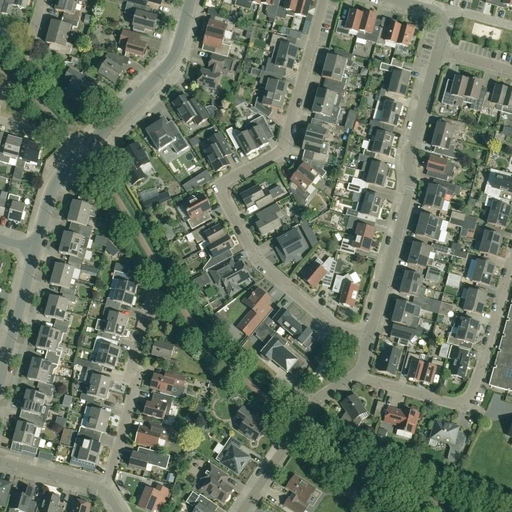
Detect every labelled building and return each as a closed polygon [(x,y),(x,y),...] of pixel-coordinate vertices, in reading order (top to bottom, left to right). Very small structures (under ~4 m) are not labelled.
[(8,15),(10,5),(25,9),(28,0),(5,0),(2,13),(8,15)] [(75,11),(77,5),(59,0),(58,0),(55,11),(68,14),(67,20),(72,21),(79,23),(81,12),(75,11)] [(260,5),(261,0),(242,0),(240,8),(250,11),(252,3),(260,5)] [(275,20),(280,0),(278,0),(261,0),(260,5),(260,6),(261,4),(268,6),(266,14),(268,18),(275,20)] [(298,0),(286,0),(284,7),(279,5),(280,0),(275,20),(275,18),(285,20),(286,16),(294,18),(295,15),(298,0)] [(311,0),(298,0),(295,15),(306,18),(307,15),(311,0)] [(511,0),(497,0),(496,7),(506,10),(507,6),(511,7),(511,0)] [(129,3),(126,13),(131,14),(131,16),(135,17),(133,26),(134,26),(133,30),(144,33),(145,29),(153,31),(154,29),(156,29),(158,21),(156,21),(157,18),(143,14),(145,7),(138,5),(132,4),(129,3)] [(363,15),(357,14),(358,12),(352,10),(352,12),(351,12),(347,24),(339,21),(336,33),(348,37),(350,31),(358,33),(363,15)] [(376,44),(379,32),(373,30),(376,17),(363,13),(363,15),(358,33),(357,39),(376,44)] [(207,34),(224,38),(230,40),(235,23),(223,19),(221,25),(210,22),(207,34)] [(77,29),(79,23),(72,21),(71,27),(52,22),(49,32),(68,38),(70,32),(72,32),(73,28),(77,29)] [(396,45),(401,27),(397,26),(398,23),(391,21),(389,29),(381,26),(379,32),(376,44),(384,46),(386,42),(396,45)] [(401,27),(396,45),(408,48),(414,27),(407,25),(406,28),(401,27)] [(140,35),(136,34),(123,30),(120,44),(128,46),(126,53),(143,58),(147,45),(138,43),(140,35)] [(66,43),(68,38),(49,32),(46,43),(59,47),(58,53),(70,56),(72,45),(66,43)] [(222,45),(224,38),(207,34),(203,45),(215,48),(214,54),(227,58),(231,47),(222,45)] [(273,54),(279,55),(295,60),(298,48),(285,45),(287,39),(273,35),(270,47),(275,48),(273,54)] [(121,57),(108,53),(104,60),(107,62),(99,73),(115,84),(123,72),(120,69),(121,64),(119,63),(121,57)] [(325,67),(344,72),(345,66),(351,68),(353,62),(351,61),(353,56),(343,53),(341,60),(328,56),(325,67)] [(295,60),(279,55),(273,54),(272,60),(268,59),(265,72),(277,76),(279,68),(292,71),(295,60)] [(201,71),(197,85),(203,86),(201,95),(214,99),(216,90),(220,76),(219,75),(220,71),(221,71),(231,73),(234,62),(224,59),(212,56),(209,67),(210,68),(209,73),(201,71)] [(391,66),(393,67),(402,69),(404,62),(392,59),(391,66)] [(393,67),(391,66),(381,64),(380,70),(391,73),(393,67)] [(342,77),(344,72),(325,67),(322,78),(335,81),(333,88),(344,91),(347,78),(342,77)] [(65,96),(73,100),(75,95),(84,99),(85,99),(86,100),(89,94),(88,93),(91,87),(80,82),(83,76),(70,69),(64,80),(71,84),(65,96)] [(277,76),(265,72),(261,71),(259,78),(261,79),(260,84),(268,86),(266,93),(284,98),(288,86),(275,82),(277,76)] [(391,83),(408,87),(410,77),(394,72),(391,83)] [(446,89),(442,104),(452,107),(454,101),(456,102),(457,98),(463,99),(469,79),(468,81),(464,80),(464,77),(457,75),(456,78),(453,90),(446,89)] [(463,99),(463,102),(469,103),(471,104),(470,110),(481,113),(482,107),(485,97),(478,95),(482,83),(482,81),(474,79),(474,81),(469,79),(463,99)] [(405,98),(408,87),(391,83),(388,93),(405,98)] [(485,97),(482,107),(494,111),(501,113),(503,107),(508,90),(496,87),(493,98),(485,96),(485,97)] [(345,91),(344,91),(333,88),(332,94),(319,90),(316,102),(333,106),(338,108),(342,97),(343,97),(345,91)] [(503,107),(501,113),(511,115),(511,91),(508,90),(503,107)] [(281,111),(284,98),(266,93),(264,100),(257,99),(254,109),(268,119),(272,113),(267,110),(268,107),(281,111)] [(233,105),(235,108),(245,103),(235,95),(233,105)] [(196,99),(190,103),(186,96),(184,97),(182,97),(178,99),(178,101),(173,104),(178,111),(177,112),(181,118),(182,117),(186,124),(193,119),(198,126),(209,119),(196,99)] [(332,111),(333,106),(316,102),(312,113),(325,117),(324,123),(335,126),(338,115),(332,111)] [(382,113),(399,117),(402,107),(385,102),(382,113)] [(353,130),(358,113),(350,111),(345,128),(353,130)] [(396,128),(399,117),(382,113),(380,122),(373,120),(371,126),(382,129),(384,124),(396,128)] [(245,127),(248,132),(257,150),(268,144),(262,133),(269,129),(263,117),(262,117),(250,123),(250,124),(245,127)] [(145,131),(155,147),(159,152),(171,145),(177,155),(189,147),(172,121),(166,125),(162,120),(145,131)] [(435,135),(451,140),(453,134),(458,135),(460,130),(463,131),(465,125),(453,121),(451,127),(438,124),(435,135)] [(306,138),(323,143),(324,137),(328,138),(331,127),(322,124),(320,130),(309,127),(306,138)] [(381,133),(382,129),(371,126),(369,135),(376,137),(374,143),(391,147),(394,137),(381,133)] [(235,130),(233,132),(232,129),(226,132),(233,144),(238,141),(246,156),(257,150),(248,132),(242,135),(241,134),(235,130)] [(229,166),(225,158),(231,155),(220,134),(209,140),(213,147),(205,151),(208,158),(207,159),(210,165),(212,164),(216,172),(221,170),(223,170),(226,169),(227,167),(229,166)] [(450,145),(451,140),(435,135),(432,147),(445,150),(443,156),(457,160),(459,154),(453,153),(455,147),(450,145)] [(17,161),(19,154),(22,142),(17,141),(18,138),(9,136),(5,150),(0,149),(0,162),(9,165),(11,159),(17,161)] [(321,150),(323,143),(306,138),(302,150),(314,153),(312,161),(324,164),(327,152),(321,150)] [(17,161),(15,167),(24,169),(26,163),(36,166),(41,147),(37,146),(38,144),(29,141),(25,156),(19,154),(17,161)] [(391,147),(374,143),(370,141),(367,150),(365,150),(363,156),(371,158),(375,159),(376,154),(388,158),(391,147)] [(129,164),(121,169),(126,177),(127,176),(132,185),(144,178),(142,175),(152,169),(149,163),(138,145),(135,146),(134,146),(133,146),(132,146),(131,146),(130,147),(129,147),(128,148),(127,148),(126,149),(126,150),(125,151),(125,152),(123,154),(124,155),(129,164)] [(371,158),(363,156),(359,155),(358,161),(364,163),(361,171),(365,173),(369,174),(386,178),(389,168),(373,164),(375,159),(371,158)] [(454,164),(430,158),(427,170),(438,173),(436,179),(446,182),(448,177),(450,177),(454,164)] [(324,164),(312,161),(311,161),(310,166),(309,168),(304,164),(302,167),(299,165),(295,171),(312,184),(319,176),(322,178),(326,173),(322,170),(324,164)] [(306,192),(312,184),(295,171),(291,176),(293,178),(291,181),(293,183),(289,188),(295,200),(301,211),(307,204),(304,202),(310,195),(306,192)] [(386,178),(369,174),(365,173),(363,181),(353,179),(351,185),(367,189),(368,185),(383,189),(386,178)] [(484,194),(488,195),(499,198),(501,191),(511,193),(511,179),(497,175),(493,188),(486,186),(484,194)] [(192,190),(188,183),(182,186),(186,192),(192,190)] [(461,188),(456,187),(443,183),(442,189),(429,186),(427,196),(444,201),(446,195),(453,197),(453,194),(458,196),(461,188)] [(367,189),(351,185),(349,184),(347,191),(361,195),(358,203),(380,209),(383,199),(366,194),(367,189)] [(258,187),(241,197),(247,208),(258,202),(262,207),(273,201),(272,200),(283,194),(279,187),(268,193),(267,192),(262,195),(258,187)] [(146,211),(170,200),(167,194),(144,204),(146,211)] [(26,213),(24,213),(25,207),(18,205),(20,198),(9,195),(7,202),(5,201),(1,215),(9,217),(8,220),(13,222),(16,226),(19,223),(21,224),(22,220),(24,221),(26,213)] [(183,205),(177,209),(185,223),(187,221),(192,230),(203,224),(200,218),(203,216),(204,214),(203,214),(207,212),(210,210),(202,195),(195,199),(195,197),(192,197),(189,198),(188,201),(189,202),(183,205)] [(500,199),(499,198),(488,195),(485,206),(492,208),(490,214),(508,218),(511,208),(498,204),(500,199)] [(441,212),(444,201),(427,196),(424,207),(441,212)] [(73,201),(73,203),(71,202),(69,208),(71,209),(71,211),(89,217),(95,218),(98,208),(99,203),(88,199),(86,205),(78,202),(73,201)] [(475,201),(469,200),(467,207),(473,209),(475,201)] [(378,220),(380,209),(358,203),(356,212),(348,210),(346,216),(350,217),(363,221),(365,216),(378,220)] [(281,227),(277,220),(282,217),(276,205),(265,211),(268,218),(256,225),(263,237),(281,227)] [(86,227),(89,217),(71,211),(68,222),(81,225),(79,231),(91,234),(92,228),(86,227)] [(463,222),(465,216),(452,212),(451,218),(463,222)] [(505,229),(508,218),(490,214),(487,224),(505,229)] [(419,225),(436,230),(439,219),(422,215),(421,216),(419,216),(418,221),(419,222),(419,225)] [(463,222),(476,225),(477,219),(465,216),(463,222)] [(362,226),(363,221),(350,217),(346,228),(357,231),(355,237),(372,241),(375,230),(362,226)] [(462,228),(463,222),(451,218),(449,224),(462,228)] [(474,231),(476,225),(463,222),(462,228),(467,229),(474,231)] [(173,236),(166,223),(159,227),(166,240),(173,236)] [(440,231),(436,230),(419,225),(416,236),(437,242),(440,231)] [(309,226),(302,230),(305,235),(310,245),(317,241),(309,226)] [(226,238),(225,238),(219,227),(207,233),(204,227),(191,234),(197,244),(202,241),(203,243),(208,240),(211,246),(213,245),(226,238)] [(279,254),(280,255),(284,264),(293,259),(291,256),(296,253),(297,254),(307,249),(297,230),(277,241),(282,250),(280,251),(280,252),(279,252),(279,253),(279,254)] [(87,250),(91,234),(79,231),(78,236),(65,233),(62,243),(87,250)] [(482,243),(500,247),(503,237),(485,232),(482,243)] [(231,240),(230,241),(227,237),(225,238),(226,238),(213,245),(211,246),(205,249),(211,259),(203,270),(204,272),(226,260),(223,254),(233,248),(233,247),(235,246),(231,240)] [(368,253),(372,241),(355,237),(354,243),(343,240),(340,251),(354,255),(356,249),(368,253)] [(116,249),(108,241),(106,250),(110,255),(116,249)] [(82,265),(87,250),(62,243),(59,253),(72,257),(71,262),(82,265)] [(433,250),(431,249),(431,248),(414,243),(411,254),(428,259),(430,253),(435,254),(436,252),(454,257),(455,251),(451,250),(435,245),(433,250)] [(497,258),(500,247),(482,243),(479,253),(497,258)] [(468,254),(460,252),(455,251),(454,257),(466,260),(468,254)] [(434,260),(428,259),(411,254),(410,257),(408,257),(406,262),(408,264),(408,265),(425,270),(426,265),(432,267),(434,260)] [(334,272),(336,265),(337,263),(334,261),(330,258),(321,268),(314,263),(302,278),(314,288),(324,276),(326,278),(332,280),(334,272)] [(474,272),(492,276),(495,266),(477,261),(474,272)] [(85,266),(82,265),(71,262),(69,268),(56,264),(53,274),(72,279),(75,269),(84,272),(85,266)] [(239,291),(236,285),(249,278),(241,262),(228,269),(225,263),(210,271),(213,278),(215,277),(217,281),(221,279),(230,295),(239,291)] [(441,272),(436,270),(429,268),(427,274),(439,278),(441,272)] [(116,292),(134,297),(137,286),(124,283),(126,275),(115,272),(110,290),(116,292)] [(406,272),(403,283),(420,288),(423,277),(406,272)] [(489,287),(492,276),(474,272),(472,282),(489,287)] [(186,282),(193,296),(202,291),(200,287),(198,282),(206,278),(203,273),(186,282)] [(70,285),(72,279),(53,274),(51,284),(64,288),(62,294),(65,295),(65,294),(74,297),(77,286),(70,285)] [(438,284),(439,278),(427,274),(425,280),(438,284)] [(447,280),(460,283),(462,277),(449,274),(447,280)] [(336,276),(332,290),(341,293),(342,295),(339,305),(353,309),(359,287),(355,286),(348,275),(343,278),(336,276)] [(458,289),(460,283),(447,280),(446,286),(458,289)] [(403,283),(400,294),(414,298),(417,298),(416,302),(427,305),(428,299),(429,299),(424,298),(426,289),(420,288),(403,283)] [(245,319),(238,327),(242,330),(248,335),(248,336),(257,326),(266,316),(271,309),(268,307),(266,305),(270,300),(266,297),(268,295),(261,289),(260,291),(259,290),(254,295),(253,295),(252,296),(250,294),(243,302),(246,305),(252,310),(245,319)] [(469,290),(469,291),(463,289),(461,299),(467,300),(484,305),(487,295),(469,290)] [(132,307),(134,297),(116,292),(113,302),(107,300),(106,306),(117,309),(118,303),(132,307)] [(77,297),(74,297),(65,294),(65,295),(64,300),(50,296),(48,306),(66,312),(69,302),(75,303),(77,297)] [(481,316),(484,305),(467,300),(464,311),(481,316)] [(398,301),(395,312),(412,317),(414,312),(419,313),(420,310),(430,313),(431,307),(427,305),(416,302),(415,306),(412,305),(398,301)] [(441,303),(433,301),(431,307),(439,309),(441,303)] [(444,310),(448,311),(452,312),(454,306),(441,303),(439,309),(444,310)] [(63,322),(66,312),(48,306),(45,317),(58,320),(57,326),(68,329),(70,323),(63,322)] [(115,314),(117,309),(106,306),(103,316),(109,317),(107,323),(126,328),(129,318),(115,314)] [(447,317),(448,311),(444,310),(439,309),(438,315),(447,317)] [(271,312),(263,322),(266,326),(268,327),(274,321),(288,333),(296,323),(295,322),(297,320),(290,314),(288,316),(282,310),(278,315),(273,310),(271,312)] [(392,315),(391,320),(392,321),(392,323),(404,326),(403,332),(412,334),(415,335),(418,325),(411,323),(412,317),(395,312),(394,315),(392,315)] [(222,318),(217,313),(211,318),(216,325),(222,318)] [(479,324),(461,319),(457,318),(454,328),(459,329),(476,334),(477,331),(479,332),(481,325),(479,325),(479,324)] [(263,322),(254,333),(257,336),(256,337),(267,346),(261,353),(262,354),(261,356),(262,358),(266,361),(268,362),(270,361),(271,361),(272,359),(276,362),(275,363),(281,369),(287,373),(289,371),(299,359),(293,354),(291,356),(283,348),(288,343),(274,332),(268,327),(266,326),(263,322)] [(296,323),(288,333),(308,349),(315,341),(310,337),(312,335),(305,329),(306,328),(299,322),(297,324),(296,323)] [(126,328),(107,323),(105,333),(99,331),(97,337),(109,340),(110,335),(120,337),(123,338),(123,337),(126,338),(128,332),(125,331),(126,328)] [(66,335),(68,329),(57,326),(55,331),(42,328),(39,338),(58,343),(60,343),(61,344),(63,334),(66,335)] [(392,329),(390,337),(399,339),(410,342),(412,334),(403,332),(392,329)] [(473,345),(476,334),(459,329),(457,335),(450,334),(447,344),(459,347),(461,341),(473,345)] [(511,337),(510,337),(511,337),(505,335),(502,345),(508,346),(506,352),(506,353),(511,354),(511,337)] [(107,346),(109,340),(97,337),(93,353),(99,354),(117,359),(120,349),(107,346)] [(60,343),(58,343),(39,338),(38,341),(36,340),(35,346),(37,347),(36,348),(49,352),(48,357),(59,360),(62,350),(58,349),(60,343)] [(155,342),(152,355),(164,358),(163,365),(176,369),(178,362),(170,360),(174,347),(155,342)] [(464,379),(465,376),(469,359),(462,357),(464,350),(452,347),(449,359),(454,360),(450,375),(464,379)] [(382,360),(379,371),(394,375),(401,353),(386,349),(383,361),(382,360)] [(511,354),(506,353),(506,352),(501,351),(498,361),(499,361),(498,367),(502,368),(511,370),(511,354)] [(115,370),(117,359),(99,354),(97,359),(93,358),(92,363),(90,363),(88,368),(100,371),(101,366),(115,370)] [(420,355),(419,356),(409,354),(405,366),(411,367),(408,379),(419,382),(424,365),(426,356),(420,355)] [(57,369),(59,360),(48,357),(46,363),(33,359),(31,369),(53,375),(54,370),(57,369)] [(431,385),(433,376),(434,373),(440,375),(443,363),(432,360),(431,367),(424,365),(419,382),(431,385)] [(498,367),(496,366),(493,376),(491,386),(508,391),(511,392),(511,370),(502,368),(498,367)] [(98,377),(100,371),(88,368),(87,374),(93,376),(90,386),(109,391),(111,380),(98,377)] [(55,376),(53,375),(31,369),(28,379),(41,383),(39,389),(42,389),(51,392),(53,392),(57,393),(58,388),(52,386),(55,376)] [(170,373),(169,376),(168,380),(157,376),(154,376),(151,388),(159,391),(159,393),(182,400),(185,389),(183,388),(186,378),(181,376),(170,373)] [(106,401),(109,391),(90,386),(87,396),(81,394),(80,400),(87,402),(91,403),(93,397),(106,401)] [(53,392),(51,392),(42,389),(40,395),(27,391),(24,401),(43,406),(46,396),(52,398),(53,392)] [(234,390),(228,392),(231,400),(238,397),(235,391),(234,390)] [(147,403),(143,415),(163,420),(167,421),(173,399),(154,394),(151,404),(147,403)] [(366,413),(355,396),(342,404),(346,411),(337,425),(353,435),(362,421),(359,417),(366,413)] [(40,416),(43,406),(24,401),(22,411),(35,415),(33,421),(45,424),(46,418),(40,416)] [(99,405),(91,403),(87,402),(86,407),(92,409),(89,419),(108,424),(111,414),(98,410),(99,405)] [(374,416),(380,418),(384,403),(378,402),(374,416)] [(243,425),(239,431),(255,442),(256,441),(257,441),(260,437),(259,435),(263,429),(248,420),(252,414),(243,408),(235,419),(243,425)] [(388,409),(385,422),(398,426),(397,430),(398,430),(396,436),(410,440),(412,434),(413,434),(418,415),(416,414),(416,412),(411,411),(409,412),(402,411),(402,412),(388,409)] [(108,424),(89,419),(85,418),(83,419),(81,426),(82,428),(80,427),(79,433),(90,436),(92,431),(105,434),(108,424)] [(43,429),(45,424),(33,421),(32,426),(19,422),(16,433),(34,438),(37,428),(43,429)] [(436,447),(437,441),(449,444),(449,445),(451,448),(452,448),(449,459),(450,461),(454,462),(457,461),(460,447),(462,448),(465,436),(458,434),(459,428),(435,421),(430,439),(429,445),(436,447)] [(140,427),(136,443),(157,449),(160,439),(170,442),(171,439),(174,439),(175,433),(173,431),(173,430),(156,426),(154,431),(140,427)] [(32,448),(34,438),(16,433),(13,443),(26,446),(25,452),(36,455),(38,449),(32,448)] [(89,442),(90,436),(79,433),(75,449),(99,456),(102,445),(89,442)] [(216,460),(221,463),(238,474),(249,458),(237,450),(241,443),(231,436),(216,460)] [(96,466),(99,456),(75,449),(70,465),(82,468),(83,462),(96,466)] [(170,456),(161,454),(149,451),(147,457),(133,453),(129,467),(146,471),(148,465),(165,470),(167,468),(170,456)] [(228,477),(224,475),(210,466),(201,479),(206,482),(200,490),(214,500),(215,498),(224,503),(225,501),(227,501),(229,498),(229,496),(233,490),(223,484),(228,477)] [(303,511),(309,504),(306,502),(315,489),(295,476),(286,489),(294,494),(293,495),(294,496),(291,500),(289,498),(288,500),(286,500),(284,503),(285,504),(284,506),(293,511),(303,511)] [(0,505),(4,507),(10,484),(0,481),(0,505)] [(369,504),(369,503),(374,495),(360,485),(354,494),(369,504)] [(158,511),(160,511),(164,503),(169,491),(158,486),(156,492),(147,488),(139,507),(150,511),(153,511),(154,510),(158,511)] [(18,511),(19,511),(22,511),(33,511),(37,503),(30,501),(31,498),(31,499),(34,490),(23,487),(21,495),(14,493),(9,511),(18,511)] [(200,495),(198,497),(193,493),(187,502),(193,506),(193,505),(197,508),(194,511),(213,511),(206,507),(210,502),(200,495)] [(56,508),(59,499),(59,496),(57,495),(55,495),(53,497),(45,495),(40,511),(63,511),(57,509),(56,508)] [(75,501),(72,511),(87,511),(90,505),(75,501)]
